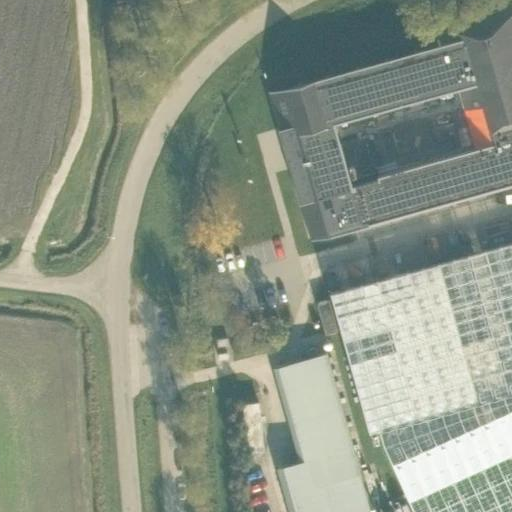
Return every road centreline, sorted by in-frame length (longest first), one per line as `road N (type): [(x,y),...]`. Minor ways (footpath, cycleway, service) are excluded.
road 1 (tertiary): [(113,296),(121,229),(157,134),(220,51),(290,0)]
road 2 (track): [(17,283),(85,117),(80,0)]
road 3 (tertiary): [(131,511),(113,296)]
